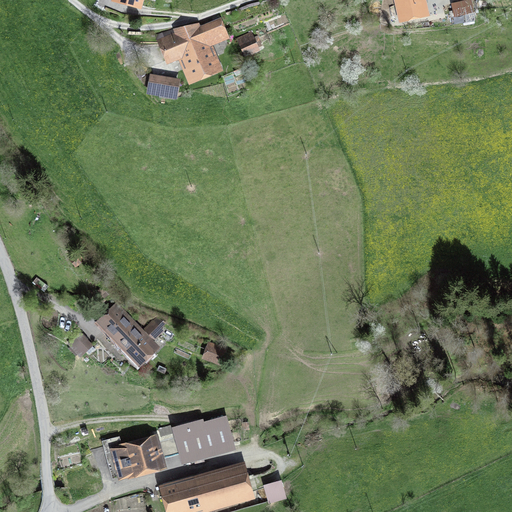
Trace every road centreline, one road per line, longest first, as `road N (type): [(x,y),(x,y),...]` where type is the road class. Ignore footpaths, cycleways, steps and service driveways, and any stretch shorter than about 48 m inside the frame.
road 1 (unclassified): [(0,250),(39,391),(46,511)]
road 2 (unclassified): [(71,0),(117,25),(161,27),(246,0)]
